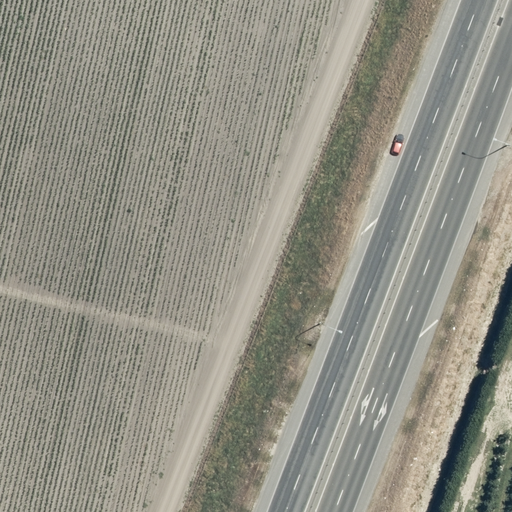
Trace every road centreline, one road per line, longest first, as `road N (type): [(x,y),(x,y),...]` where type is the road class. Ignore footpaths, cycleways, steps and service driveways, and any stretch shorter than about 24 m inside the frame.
road 1 (trunk): [(261,511),(468,0)]
road 2 (motorway): [(221,511),(418,0)]
road 3 (trunk): [(511,0),(319,511)]
